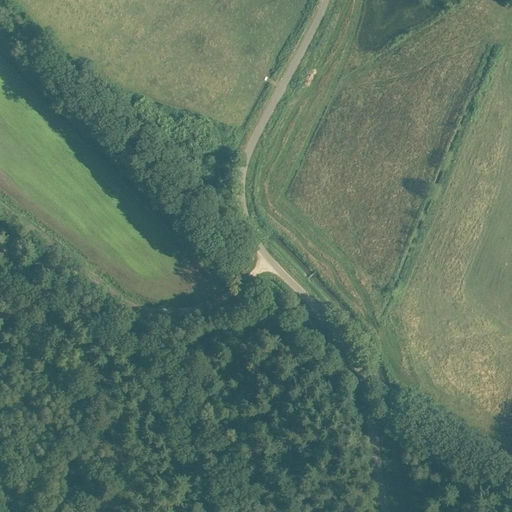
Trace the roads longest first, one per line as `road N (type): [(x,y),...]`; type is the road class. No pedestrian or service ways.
road 1 (unclassified): [(388,511),(367,376),(355,347),(331,312),(254,240),(240,193),(250,148),(328,0)]
road 2 (track): [(272,263),(219,299),(149,312),(124,301),(0,198)]
road 3 (track): [(0,272),(50,300),(127,365),(197,511)]
